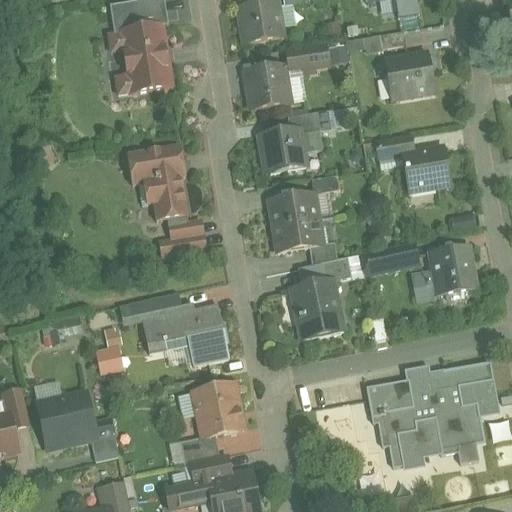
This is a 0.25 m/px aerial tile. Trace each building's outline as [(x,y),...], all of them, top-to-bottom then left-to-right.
[(164,0),(110,9),(115,38),(122,37),(122,36),(141,32),(161,29),(169,28),(164,0)] [(309,0),(282,0),(285,10),(310,6),(309,0)] [(418,0),(366,0),(367,1),(371,0),(396,0),(400,20),(421,17),(418,0)] [(278,4),(238,11),(245,48),(284,42),(278,4)] [(339,24),(326,27),(328,43),(342,41),(339,24)] [(141,32),(122,36),(122,37),(125,57),(125,59),(126,59),(128,74),(128,75),(128,76),(129,79),(116,81),(119,99),(132,97),(171,91),(161,29),(141,32)] [(404,35),(381,39),(384,52),(406,48),(404,35)] [(367,55),(384,52),(381,39),(364,42),(366,52),(367,55)] [(348,55),(366,52),(364,42),(346,45),(348,55)] [(326,50),(287,56),(290,75),(329,68),(326,50)] [(345,50),(329,52),(331,68),(347,66),(345,50)] [(428,56),(385,64),(385,65),(390,64),(396,101),(391,102),(392,103),(435,96),(428,56)] [(285,68),(245,75),(251,114),(291,107),(285,68)] [(337,113),(320,116),(323,133),(340,130),(337,113)] [(314,117),(288,121),(290,134),(302,132),(303,138),(317,136),(314,117)] [(290,134),(259,139),(265,177),(308,170),(303,138),(302,132),(290,134)] [(411,138),(386,143),(389,161),(402,158),(402,157),(415,155),(411,138)] [(386,143),(376,145),(379,163),(389,161),(386,143)] [(181,149),(128,158),(133,189),(138,188),(142,210),(154,207),(157,225),(168,223),(169,229),(189,226),(188,220),(182,181),(186,181),(181,149)] [(415,155),(402,157),(402,158),(409,195),(451,188),(445,150),(415,155)] [(338,180),(312,184),(314,197),(315,197),(315,198),(340,194),(338,180)] [(314,197),(269,204),(274,231),(319,223),(315,198),(315,197),(314,197)] [(473,217),(454,221),(456,234),(475,230),(473,217)] [(319,223),(274,231),(278,257),(310,252),(323,250),(323,249),(319,223)] [(189,226),(169,229),(171,243),(172,243),(184,241),(186,258),(206,254),(201,224),(189,226)] [(184,241),(172,243),(174,260),(186,258),(184,241)] [(171,243),(160,244),(162,261),(174,260),(172,243),(171,243)] [(335,247),(323,249),(323,250),(310,252),(312,269),(322,267),(338,263),(335,247)] [(415,249),(361,259),(365,278),(419,268),(415,249)] [(436,283),(431,284),(429,274),(412,276),(417,306),(434,303),(434,300),(435,302),(476,296),(475,292),(478,291),(476,277),(472,278),(468,251),(432,256),(436,283)] [(338,263),(322,267),(326,285),(333,284),(333,285),(352,281),(347,261),(338,263)] [(326,285),(291,293),(297,321),(296,321),(296,324),(298,324),(302,345),(344,335),(333,285),(333,284),(326,285)] [(179,298),(150,304),(154,322),(182,315),(179,298)] [(142,324),(154,322),(150,304),(122,310),(126,328),(142,324)] [(154,322),(142,324),(149,357),(167,354),(165,347),(190,342),(192,352),(190,352),(194,370),(229,362),(225,345),(224,345),(222,334),(223,334),(218,308),(182,315),(154,322)] [(80,322),(49,328),(53,349),(65,347),(64,338),(82,334),(80,322)] [(120,332),(104,335),(108,352),(123,349),(120,332)] [(494,383),(433,394),(429,369),(405,374),(407,384),(367,392),(372,421),(384,418),(393,471),(424,466),(423,457),(476,447),(471,417),(499,412),(494,383)] [(234,388),(194,396),(203,441),(204,442),(216,439),(244,433),(234,388)] [(23,394),(4,398),(6,405),(9,419),(10,419),(13,433),(30,429),(23,394)] [(87,397),(38,407),(46,444),(67,440),(76,446),(91,443),(96,442),(93,427),(87,397)] [(6,405),(0,405),(0,458),(18,454),(13,433),(10,419),(9,419),(6,405)] [(111,423),(93,427),(96,442),(114,438),(111,423)] [(96,442),(91,443),(96,466),(119,461),(114,438),(96,442)] [(216,439),(204,442),(203,441),(180,446),(184,468),(191,466),(220,460),(216,439)] [(220,460),(191,466),(196,489),(208,487),(208,485),(232,480),(227,459),(220,460)] [(232,480),(208,485),(208,487),(209,488),(212,506),(213,511),(259,511),(252,476),(232,480)] [(130,511),(125,487),(101,492),(105,511),(109,511),(110,511),(109,511),(130,511)] [(209,488),(166,497),(168,511),(181,511),(212,506),(209,488)]
